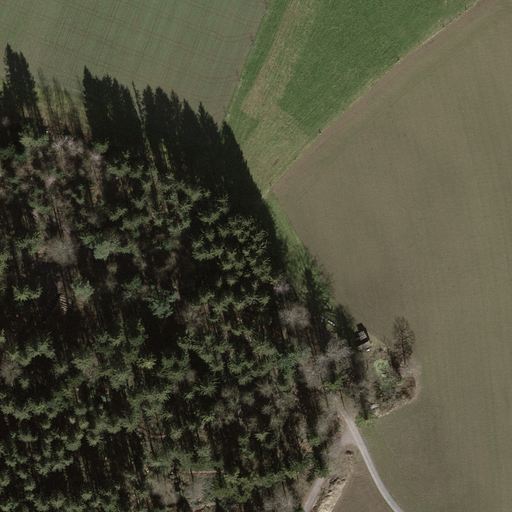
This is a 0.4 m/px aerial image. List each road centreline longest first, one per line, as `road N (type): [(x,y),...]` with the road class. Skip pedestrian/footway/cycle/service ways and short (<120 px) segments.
road 1 (track): [(88,245),(204,304),(331,405),(351,431)]
road 2 (track): [(0,375),(65,271)]
